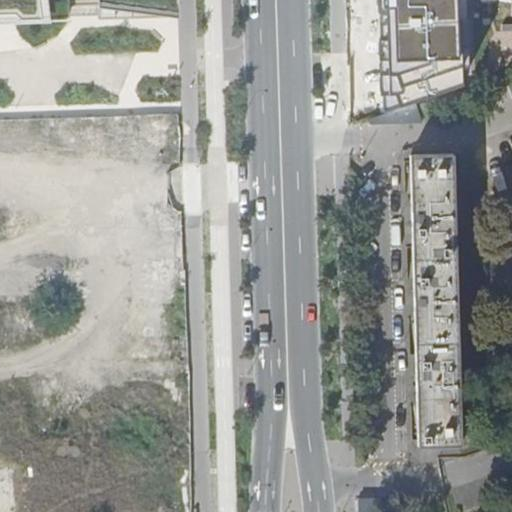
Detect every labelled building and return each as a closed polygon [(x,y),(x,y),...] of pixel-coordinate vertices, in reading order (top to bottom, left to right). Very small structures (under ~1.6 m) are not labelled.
[(0,0),(0,18),(2,18),(18,18),(71,16),(71,1),(70,0),(0,0)] [(179,0),(98,0),(99,1),(180,11),(179,0)] [(511,0),(381,0),(385,110),(461,88),(455,0),(487,0),(511,2),(511,0)] [(377,129),(423,118),(419,103),(373,115),(377,129)] [(412,159),(413,211),(411,211),(411,218),(412,226),(414,226),(416,296),(413,296),(413,304),(413,311),(416,311),(418,380),(415,380),(415,387),(416,395),(418,395),(419,449),(460,447),(454,158),(412,159)]
